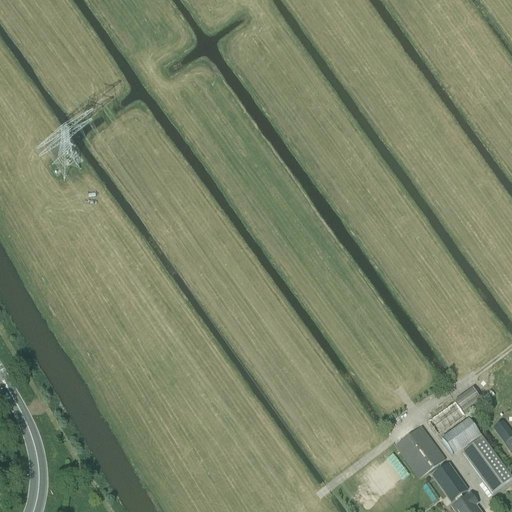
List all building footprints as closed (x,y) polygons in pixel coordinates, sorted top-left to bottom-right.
[(442,441),(452,455),(479,435),(469,421),(442,441)] [(511,435),(503,424),(494,430),(505,445),(511,439),(511,435)] [(419,480),(440,465),(445,461),(421,428),(396,447),(419,480)] [(462,453),(492,494),(511,479),(481,439),(462,453)] [(446,467),(431,477),(450,503),(451,504),(456,500),(458,504),(451,509),(453,511),(480,511),(473,502),(475,501),(475,500),(470,494),(463,500),(461,496),(468,491),(449,465),(448,465),(446,467)]
